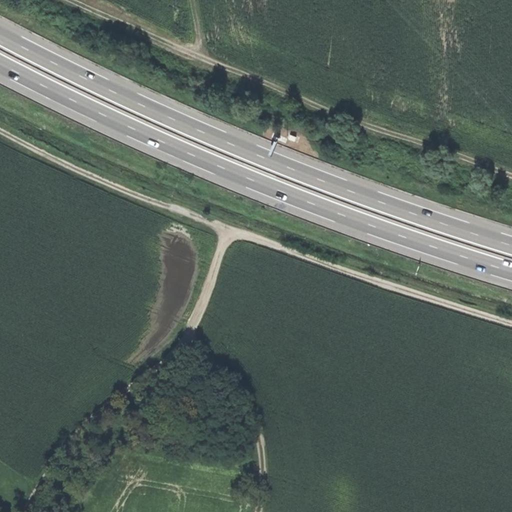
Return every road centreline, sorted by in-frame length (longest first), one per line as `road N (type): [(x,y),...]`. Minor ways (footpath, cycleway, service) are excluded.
road 1 (trunk): [(511,245),(211,136),(0,35)]
road 2 (trunk): [(0,63),(265,186),(511,271)]
road 3 (track): [(511,176),(303,102),(69,0)]
road 4 (track): [(228,230),(190,336),(254,416),(265,472),(260,511)]
road 5 (track): [(228,230),(511,322)]
road 6 (track): [(0,132),(228,230)]
road 7 (track): [(190,336),(69,437),(25,511)]
